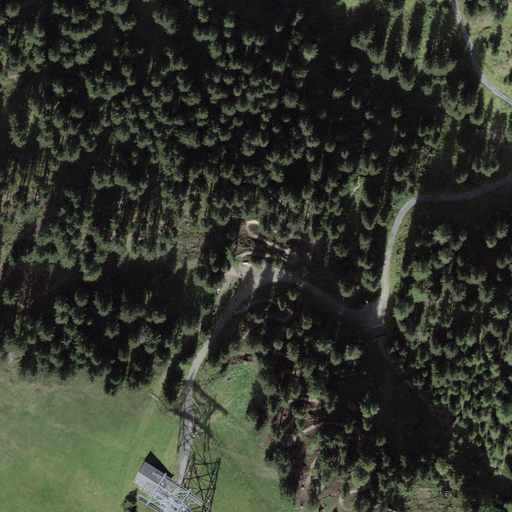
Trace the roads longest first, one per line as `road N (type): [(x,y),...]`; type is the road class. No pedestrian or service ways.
road 1 (track): [(161,511),(180,483),(192,378),(243,291),(283,277),(368,319),(384,301),(391,237),(408,203),(473,195),(511,180)]
road 2 (track): [(511,104),(478,72),(452,0)]
